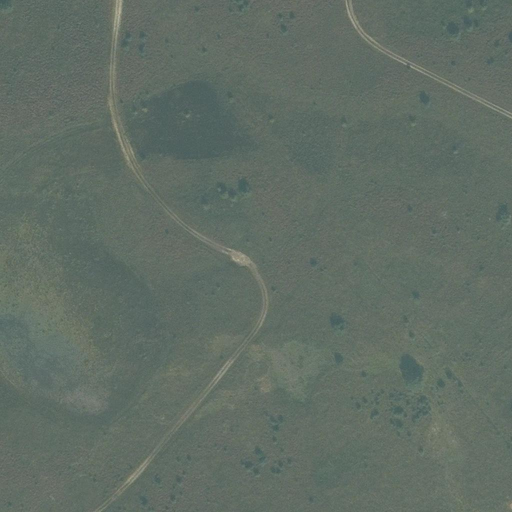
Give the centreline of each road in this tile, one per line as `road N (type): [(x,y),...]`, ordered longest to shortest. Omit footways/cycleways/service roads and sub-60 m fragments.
road 1 (track): [(95,511),(141,471),(267,311),(265,285),(174,220),(138,172),(112,114),(118,0)]
road 2 (track): [(344,0),(347,30),(360,45),(511,122)]
